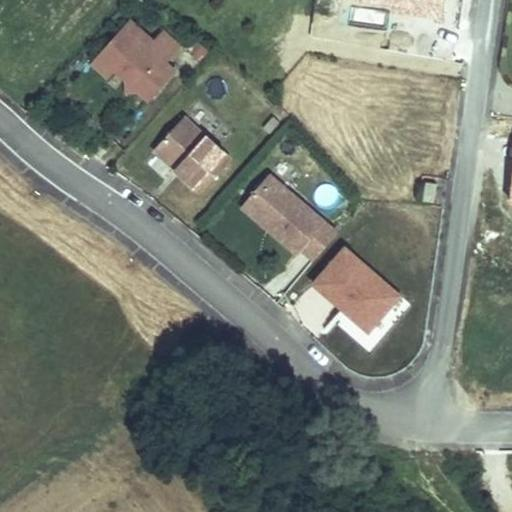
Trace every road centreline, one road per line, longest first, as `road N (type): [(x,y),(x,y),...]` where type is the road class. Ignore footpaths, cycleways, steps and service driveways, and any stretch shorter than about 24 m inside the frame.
road 1 (residential): [(423,423),(329,384),(0,108)]
road 2 (residential): [(423,423),(488,0)]
